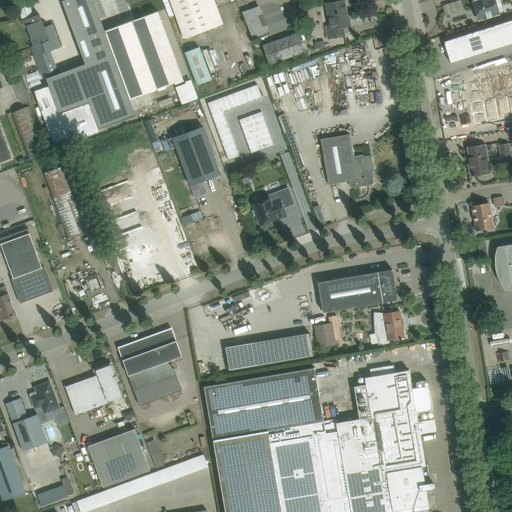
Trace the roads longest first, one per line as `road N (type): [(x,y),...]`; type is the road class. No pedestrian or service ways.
road 1 (unclassified): [(0,363),(325,243),(444,224)]
road 2 (unclassified): [(494,511),(444,224)]
road 3 (unknown): [(453,511),(430,363),(409,357),(346,367),(336,381),(340,410)]
road 4 (unclassified): [(444,224),(407,0)]
